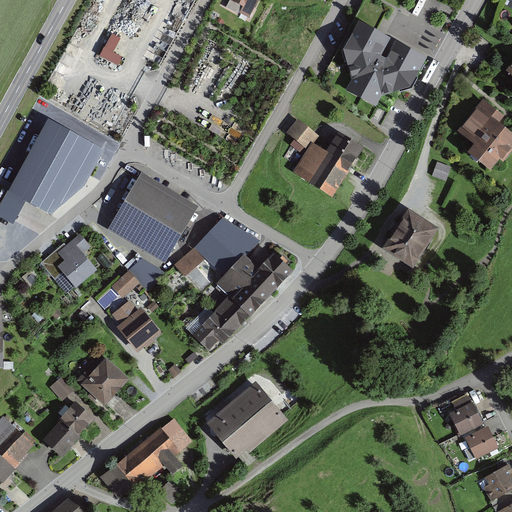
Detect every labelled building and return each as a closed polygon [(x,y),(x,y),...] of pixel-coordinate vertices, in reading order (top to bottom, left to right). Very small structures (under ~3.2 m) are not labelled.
[(255,0),(225,0),(237,6),(233,14),(246,20),(255,0)] [(422,55),(351,21),(334,55),(347,80),(340,93),(370,108),(377,95),(405,90),(422,55)] [(113,34),(101,56),(119,66),(131,43),(113,34)] [(511,81),(511,92),(510,95),(511,96),(511,61),(503,75),(511,81)] [(463,156),(490,176),(511,147),(511,141),(493,128),(502,117),(481,101),(456,133),(471,145),(463,156)] [(48,121),(8,193),(52,217),(85,189),(104,152),(48,121)] [(330,201),(362,149),(337,134),(323,156),(307,146),(314,135),(297,124),(286,141),(306,153),(291,177),(330,201)] [(448,181),(453,166),(439,161),(434,176),(448,181)] [(195,209),(138,175),(106,228),(163,262),(195,209)] [(0,207),(0,217),(14,225),(26,204),(7,194),(0,207)] [(434,233),(402,213),(378,251),(411,271),(434,233)] [(76,291),(96,273),(79,255),(88,247),(78,237),(57,257),(62,263),(56,269),(76,291)] [(211,276),(225,262),(213,249),(202,259),(193,249),(172,268),(182,279),(199,263),(211,276)] [(126,264),(130,269),(142,259),(138,255),(126,264)] [(143,256),(130,274),(155,293),(169,275),(143,256)] [(209,350),(272,291),(241,259),(216,282),(227,294),(190,330),(209,350)] [(132,352),(158,331),(142,311),(136,316),(126,305),(113,316),(123,327),(116,332),(132,352)] [(99,406),(124,381),(104,361),(79,386),(99,406)] [(63,378),(49,388),(58,401),(72,390),(63,378)] [(285,421),(253,385),(206,426),(237,462),(285,421)] [(75,439),(92,419),(73,403),(56,423),(75,439)] [(480,426),(470,405),(446,416),(457,437),(480,426)] [(34,449),(3,419),(0,421),(0,461),(11,472),(34,449)] [(192,442),(174,420),(102,476),(121,499),(192,442)] [(57,459),(75,439),(56,423),(38,444),(57,459)] [(498,449),(487,428),(464,439),(474,460),(498,449)] [(0,482),(11,472),(0,461),(0,482)] [(511,488),(511,478),(506,468),(486,479),(490,486),(484,489),(491,501),(511,488)] [(176,494),(166,484),(156,495),(166,504),(176,494)] [(79,511),(69,498),(51,511),(79,511)]
